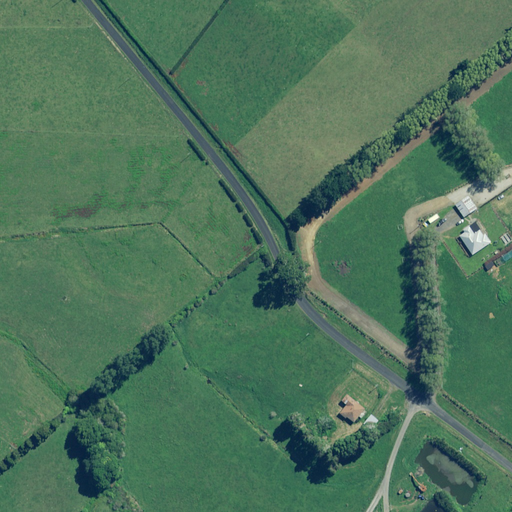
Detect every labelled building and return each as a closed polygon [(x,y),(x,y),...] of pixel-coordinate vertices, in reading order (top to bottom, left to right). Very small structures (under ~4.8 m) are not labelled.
[(478,209),(469,196),(456,205),(465,218),(478,209)] [(477,226),(472,229),(470,226),(464,230),(466,233),(460,236),(473,255),(492,243),(486,234),(484,236),(477,226)] [(462,248),(458,243),(452,247),(455,253),(462,248)] [(365,409),(347,395),(343,401),(348,405),(341,414),(347,418),(348,417),(355,423),(365,409)] [(373,415),(362,428),(368,433),(379,421),(373,415)]
